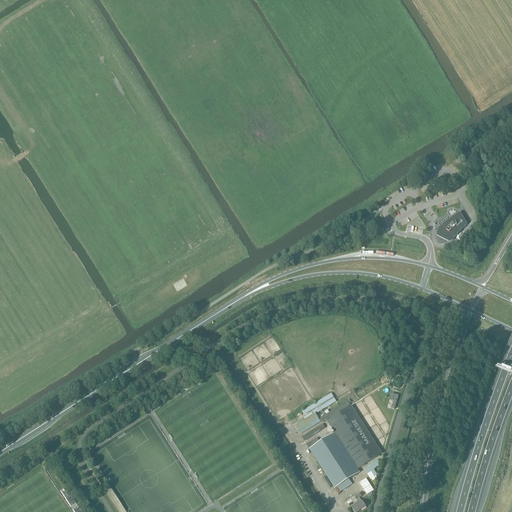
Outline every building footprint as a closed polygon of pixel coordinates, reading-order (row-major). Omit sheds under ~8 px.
[(452,216),(457,212),(454,208),(449,211),(452,216)] [(451,240),(466,226),(466,225),(467,225),(467,224),(467,223),(461,214),(460,214),(460,213),(459,213),(458,213),(450,219),(451,220),(443,227),(440,232),(440,233),(440,234),(440,235),(440,236),(441,236),(448,240),(449,240),(449,241),(450,240),(451,240)] [(394,409),(398,395),(392,393),(390,400),(393,401),(391,408),(394,409)] [(322,423),(350,405),(347,401),(319,419),(322,423)] [(335,433),(358,469),(382,453),(351,406),(327,421),(335,433)] [(314,412),(294,425),(299,434),(320,421),(314,412)] [(304,442),(325,428),(322,424),(302,437),(304,442)] [(320,443),(309,449),(335,489),(337,487),(340,491),(352,484),(349,479),(360,473),(358,469),(335,433),(320,443)] [(306,445),(309,449),(320,443),(317,438),(306,445)] [(373,469),(381,464),(378,461),(364,470),(371,479),(377,475),(373,469)] [(366,478),(359,483),(367,495),(374,491),(366,478)] [(358,511),(366,507),(361,500),(359,498),(362,496),(359,493),(354,496),(358,502),(351,506),(354,511),(358,511)] [(71,496),(66,499),(71,507),(76,504),(71,496)]
